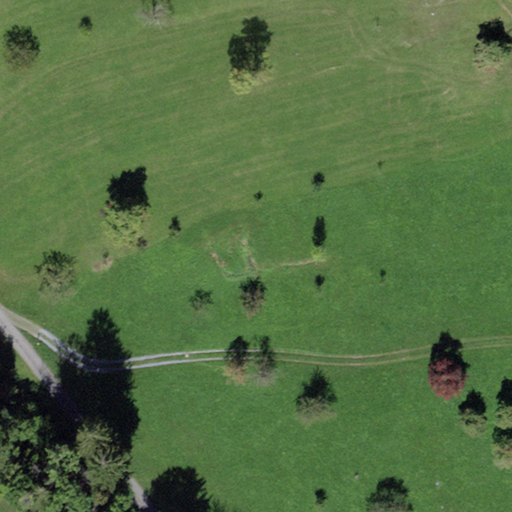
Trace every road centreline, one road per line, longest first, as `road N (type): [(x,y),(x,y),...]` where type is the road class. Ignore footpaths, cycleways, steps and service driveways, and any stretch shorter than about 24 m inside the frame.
road 1 (track): [(0,317),(104,367),(205,355),(360,360),(511,345)]
road 2 (unclassified): [(0,320),(145,511)]
